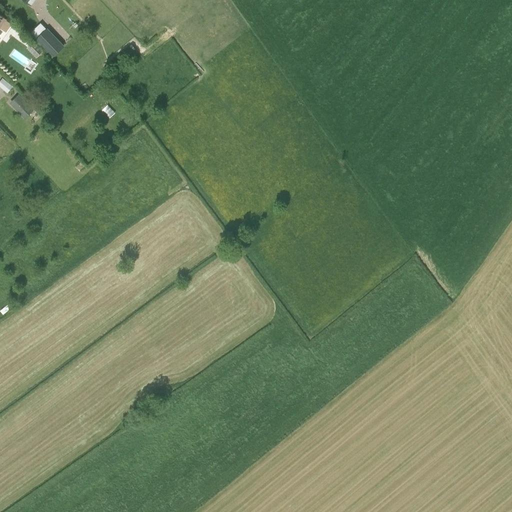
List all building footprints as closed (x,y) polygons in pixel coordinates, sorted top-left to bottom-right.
[(52,29),(65,41),(70,35),(57,23),(52,29)] [(46,29),(36,39),(35,39),(52,57),(64,46),(47,28),(46,29)] [(29,45),(38,56),(43,51),(34,41),(29,45)] [(131,45),(106,66),(112,72),(136,52),(131,45)] [(2,78),(0,81),(0,87),(7,93),(12,87),(2,78)] [(19,96),(11,102),(25,118),(33,111),(19,96)]
